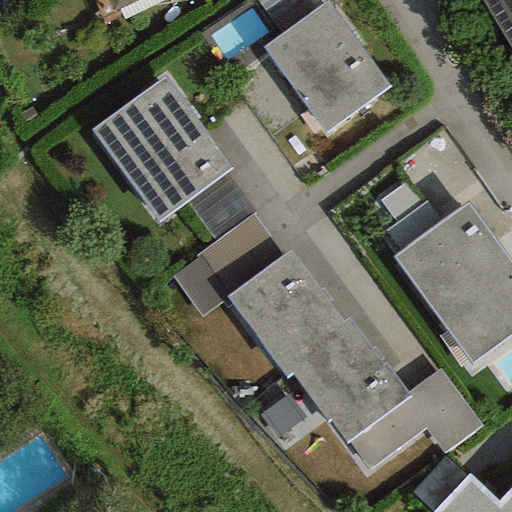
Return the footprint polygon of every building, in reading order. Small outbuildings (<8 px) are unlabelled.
[(102,0),(109,14),(138,0),(102,0)] [(511,0),(478,0),(511,53),(511,0)] [(387,86),(326,2),(261,48),(323,133),(387,86)] [(229,168),(163,78),(89,131),(156,221),(184,201),(224,172),(229,168)] [(214,242),(251,215),(254,213),(224,172),(184,201),(214,242)] [(399,251),(439,222),(424,202),(384,232),(399,251)] [(470,364),(511,333),(511,265),(466,202),(439,222),(399,251),(391,257),(470,364)] [(225,298),(281,257),(251,215),(214,242),(194,256),(196,258),(171,277),(200,318),(220,303),(225,308),(230,305),(225,298)] [(283,378),(291,373),(354,328),(347,320),(341,323),(289,251),(281,257),(225,298),(230,305),(283,378)] [(348,441),(408,397),(406,393),(373,348),(369,350),(354,328),(291,373),(326,422),(328,420),(345,443),(348,441)] [(438,370),(406,393),(408,397),(348,441),(368,468),(424,427),(443,452),(479,426),(438,370)] [(511,511),(511,487),(497,503),(467,475),(432,511),(511,511)]
